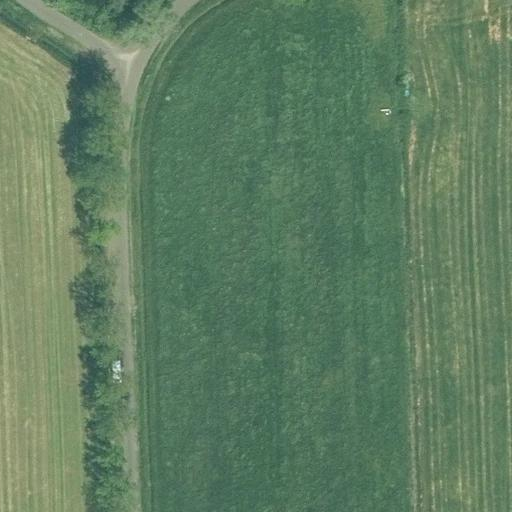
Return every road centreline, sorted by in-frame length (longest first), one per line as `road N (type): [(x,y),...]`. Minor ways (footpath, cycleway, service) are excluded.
road 1 (unclassified): [(130,511),(118,172),(120,107),(133,65)]
road 2 (unclassified): [(133,65),(26,0)]
